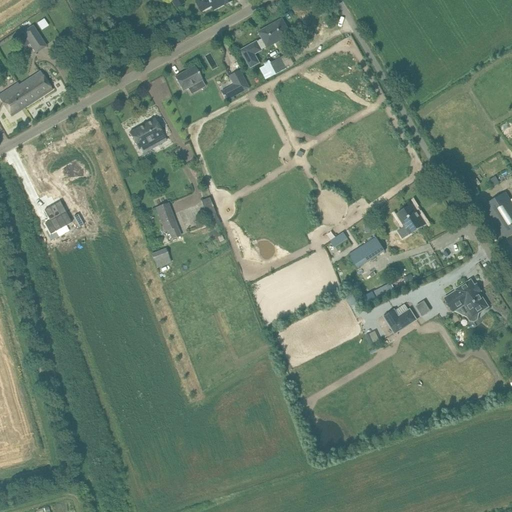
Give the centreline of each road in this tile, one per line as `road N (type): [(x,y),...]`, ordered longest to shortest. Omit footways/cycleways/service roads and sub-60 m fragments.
road 1 (unclassified): [(511,288),(338,0)]
road 2 (unclassified): [(0,150),(267,0)]
